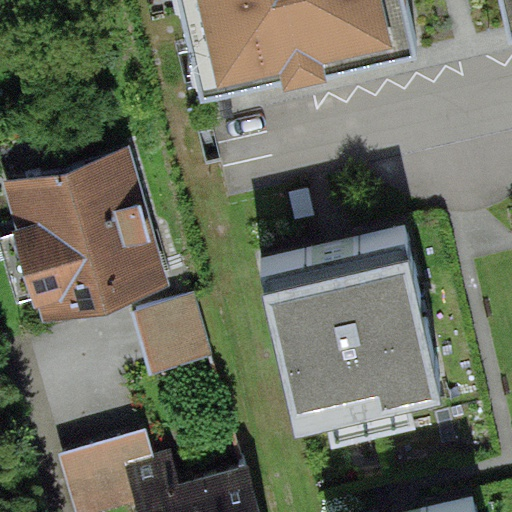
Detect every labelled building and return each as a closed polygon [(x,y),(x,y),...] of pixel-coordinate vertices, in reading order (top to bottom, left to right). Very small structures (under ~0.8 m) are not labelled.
[(170,0),(190,82),(420,27),(413,0),(170,0)] [(125,144),(0,174),(0,189),(30,313),(159,282),(125,144)] [(245,254),(278,391),(440,352),(406,215),(245,254)] [(129,472),(140,511),(254,511),(234,441),(129,472)] [(369,511),(478,511),(471,483),(369,511)]
